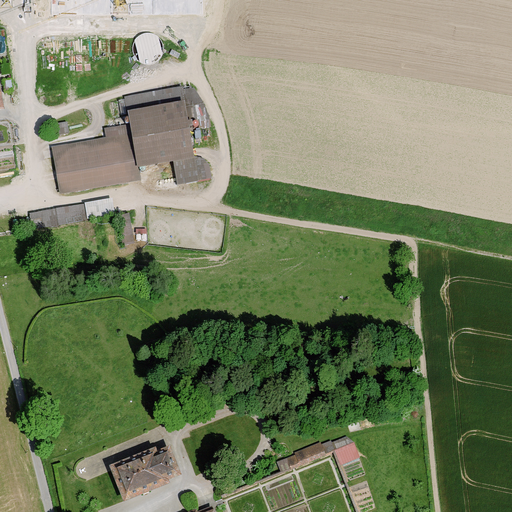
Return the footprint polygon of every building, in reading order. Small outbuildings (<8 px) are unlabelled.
[(96,16),(72,20),(77,47),(100,43),(96,16)] [(141,56),(156,50),(150,35),(136,40),(141,56)] [(131,117),(132,128),(105,131),(107,143),(54,149),(60,196),(142,185),(140,170),(175,166),(177,186),(208,182),(206,162),(197,163),(190,108),(186,108),(183,91),(126,98),(128,118),(131,117)] [(109,201),(29,215),(32,229),(112,215),(109,201)] [(130,215),(117,217),(122,247),(135,245),(130,215)] [(350,448),(346,439),(332,445),(331,443),(322,447),(321,444),(295,455),(296,458),(278,466),(282,475),(334,454),(340,468),(362,459),(356,446),(350,448)] [(113,470),(128,507),(172,490),(170,485),(185,479),(174,450),(160,456),(159,452),(113,470)]
